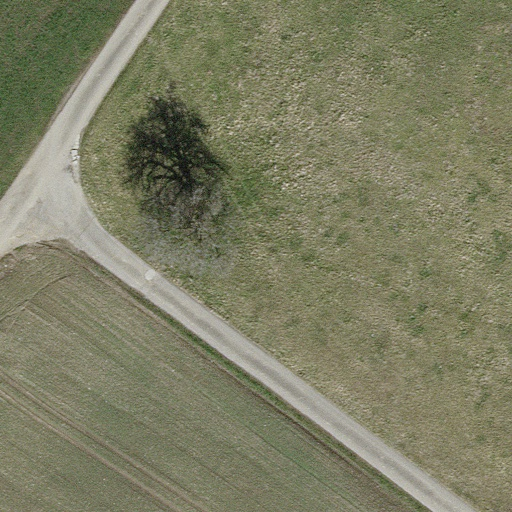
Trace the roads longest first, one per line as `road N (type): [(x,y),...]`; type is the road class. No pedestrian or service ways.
road 1 (track): [(445,511),(36,210)]
road 2 (track): [(172,0),(0,256)]
